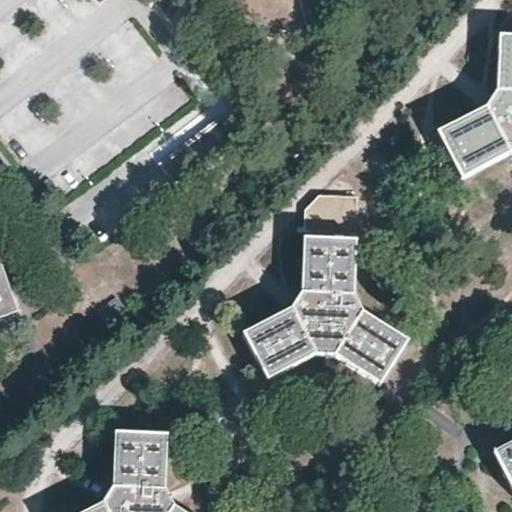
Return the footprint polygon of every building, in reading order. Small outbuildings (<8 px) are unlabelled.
[(229,0),(231,2),(238,13),(250,22),(262,29),(270,31),(291,33),(298,32),(300,40),(302,40),(314,37),(331,27),(345,13),(352,1),(350,0),(229,0)] [(511,36),(500,36),(499,87),(487,108),(436,133),(461,179),(509,152),(511,152),(511,36)] [(305,210),(303,233),(356,235),(358,197),(318,196),(305,210)] [(352,295),(354,241),(303,239),(301,293),(289,311),(243,334),(267,381),(314,355),(333,355),(381,385),(408,341),(362,314),(352,295)] [(0,315),(17,310),(0,262),(0,315)] [(164,486),(167,433),(115,431),(114,490),(104,502),(85,511),(187,511),(172,503),(169,496),(164,486)] [(511,441),(490,454),(511,495),(511,441)] [(0,460),(0,465),(3,469),(9,463),(3,457),(0,460)]
